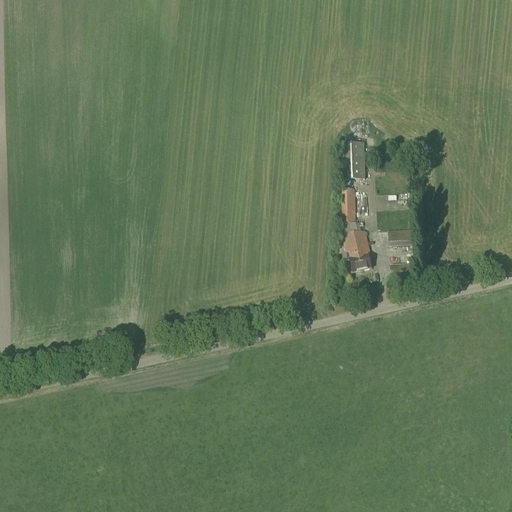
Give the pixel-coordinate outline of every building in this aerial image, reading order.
[(364,145),(345,146),(338,146),(340,182),(365,182),(364,145)] [(354,191),(339,192),(340,227),(356,227),(354,191)] [(388,233),(389,250),(417,248),(416,232),(388,233)] [(361,235),(342,240),(349,267),(351,267),(353,275),(371,271),(369,262),(371,262),(364,234),(361,235)] [(390,267),(391,281),(418,280),(418,266),(390,267)]
